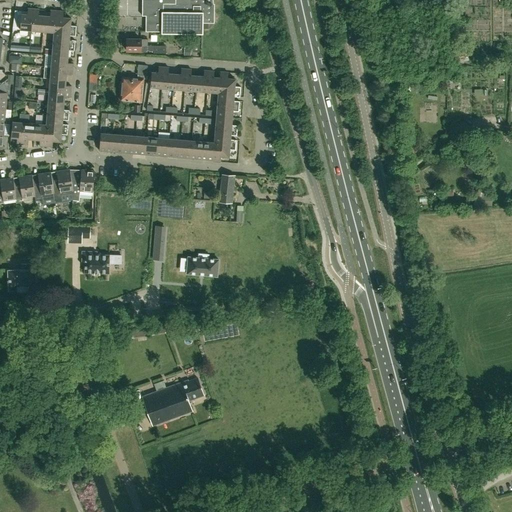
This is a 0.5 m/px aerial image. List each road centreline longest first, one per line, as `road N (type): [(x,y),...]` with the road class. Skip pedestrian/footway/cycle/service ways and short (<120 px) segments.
road 1 (secondary): [(443,450),(403,309),(340,0)]
road 2 (secondary): [(261,0),(334,261),(384,337)]
road 3 (primary): [(384,337),(300,0)]
road 4 (residential): [(139,511),(77,345),(0,341)]
road 5 (unclassified): [(0,165),(76,155),(86,0)]
road 6 (track): [(81,511),(62,429),(42,384),(0,377)]
road 7 (residential): [(245,511),(394,465)]
road 8 (track): [(377,179),(409,171),(469,129),(511,128)]
